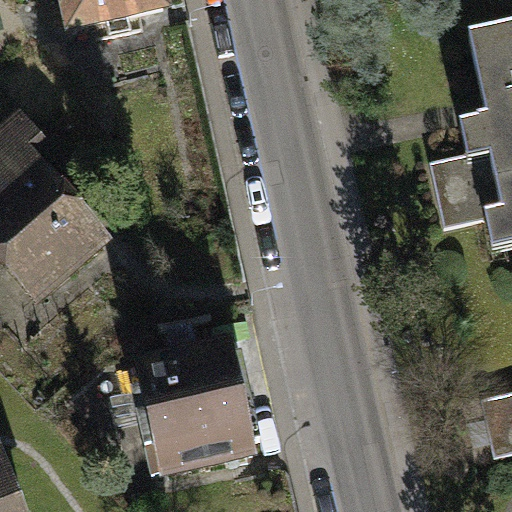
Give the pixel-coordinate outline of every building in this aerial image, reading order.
[(155,12),(152,0),(56,0),(63,31),(155,12)] [(511,32),(467,42),(481,108),(485,125),(490,124),(495,149),(427,164),(442,231),(511,215),(511,239),(510,240),(511,247),(511,32)] [(16,123),(0,136),(0,260),(25,289),(53,265),(63,275),(92,250),(29,177),(49,160),(16,123)] [(236,350),(131,371),(151,467),(256,446),(236,350)] [(511,395),(476,404),(488,462),(511,457),(511,395)] [(17,511),(0,468),(0,511),(17,511)]
